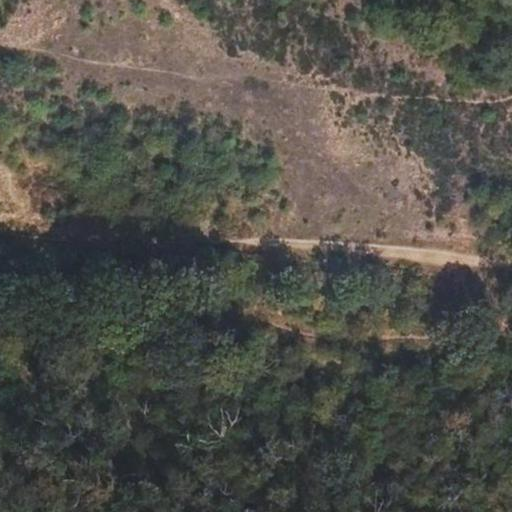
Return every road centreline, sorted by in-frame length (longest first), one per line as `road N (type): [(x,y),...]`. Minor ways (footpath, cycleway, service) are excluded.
road 1 (track): [(511,89),(0,60)]
road 2 (track): [(0,236),(511,257)]
